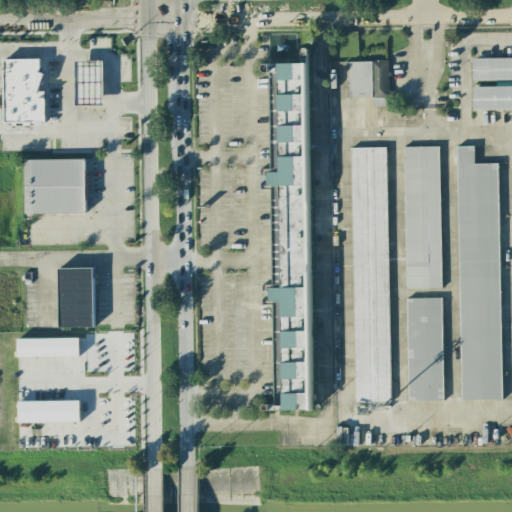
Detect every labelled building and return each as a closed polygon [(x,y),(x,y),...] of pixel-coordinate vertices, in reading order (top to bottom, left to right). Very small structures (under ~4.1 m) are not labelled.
[(511,57),(472,59),(473,80),(511,79),(511,57)] [(3,59),(39,58),(40,92),(45,92),(45,123),(32,123),(32,125),(24,125),(24,122),(16,122),(16,125),(11,125),(11,122),(4,122),(3,59)] [(75,61),(103,61),(104,105),(76,105),(75,61)] [(349,98),(373,97),(373,106),(388,106),(388,61),(349,61),(349,98)] [(312,410),(308,63),(269,64),(270,169),(265,169),(266,187),(271,187),(272,286),(267,286),(267,302),(273,302),(274,391),(281,391),(282,410),(312,410)] [(511,109),(511,86),(473,88),(473,110),(511,109)] [(439,146),(404,147),(406,289),(441,288),(439,146)] [(457,147),(461,401),(502,400),(498,164),(474,164),(474,146),(457,147)] [(390,401),(386,147),(350,148),(355,402),(390,401)] [(25,159),(85,158),(86,212),(26,212),(25,159)] [(58,268),(59,328),(94,327),(93,268),(58,268)] [(408,401),(443,400),(441,298),(406,298),(408,401)] [(79,338),(17,339),(18,357),(79,356),(79,338)] [(80,400),(18,401),(18,423),(80,422),(80,400)]
